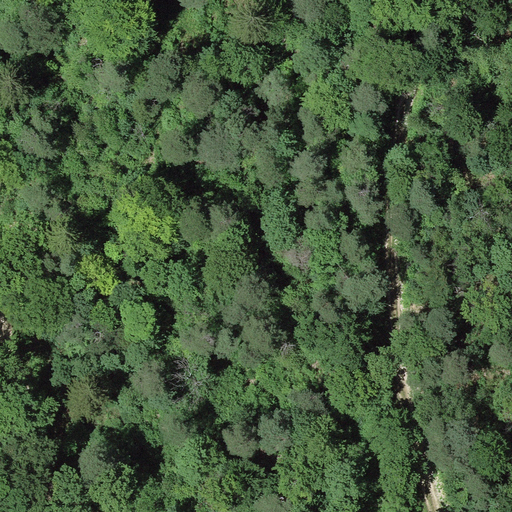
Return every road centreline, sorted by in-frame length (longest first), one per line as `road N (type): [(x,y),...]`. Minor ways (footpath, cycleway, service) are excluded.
road 1 (track): [(452,0),(413,65),(390,237),(438,511)]
road 2 (track): [(0,385),(37,511)]
